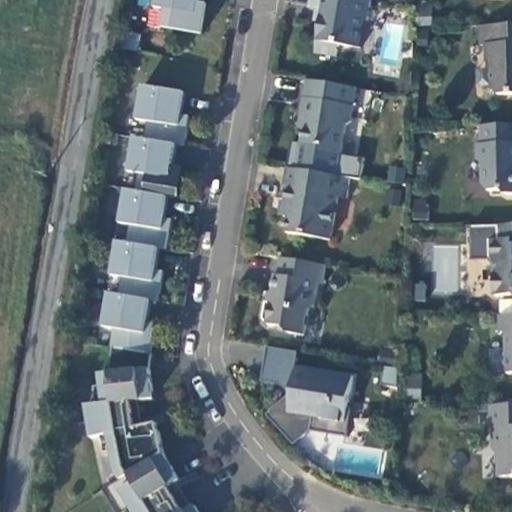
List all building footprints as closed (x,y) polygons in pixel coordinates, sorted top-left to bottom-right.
[(186,8),(187,0),(144,0),(142,13),(153,14),(150,33),(190,39),(195,9),(186,8)] [(356,26),(360,5),(355,4),(331,0),(299,0),(297,14),(310,16),(310,18),(306,47),(304,59),(325,63),(327,50),(347,54),(351,25),(356,26)] [(511,29),(468,31),(469,50),(475,50),(475,66),(480,69),(480,94),(487,100),(511,99),(511,29)] [(307,152),(310,158),(329,162),(330,156),(334,131),(340,127),(346,94),(341,93),(322,90),(296,85),(290,121),(294,124),(290,149),(307,152)] [(168,119),(171,97),(130,90),(124,124),(134,126),(131,144),(162,149),(171,151),(176,121),(168,119)] [(509,130),(470,131),(470,149),(466,149),(466,166),(471,170),(471,190),(476,196),(491,196),(495,200),(510,200),(510,168),(511,168),(511,163),(511,148),(509,148),(509,130)] [(159,170),(162,149),(131,144),(121,142),(115,176),(125,177),(122,196),(154,201),(162,202),(167,172),(159,170)] [(278,223),(275,239),(319,246),(322,231),(327,203),(335,204),(339,184),(331,182),(287,175),(277,173),(274,191),(277,194),(272,222),(278,223)] [(150,223),(154,201),(122,196),(112,194),(106,228),(117,230),(114,247),(145,253),(154,254),(158,224),(150,223)] [(511,230),(484,231),(484,245),(477,245),(477,266),(483,271),(483,301),(505,301),(507,305),(511,304),(511,230)] [(434,245),(432,293),(457,294),(459,246),(434,245)] [(141,275),(145,253),(114,247),(104,246),(98,279),(109,281),(105,299),(137,304),(145,306),(150,276),(141,275)] [(312,290),(315,271),(269,264),(266,281),(264,280),(260,306),(259,309),(254,307),(254,310),(252,325),(257,331),(273,333),(277,339),(293,341),(297,316),(303,312),(307,289),(312,290)] [(133,327),(137,304),(105,299),(95,298),(89,332),(100,334),(96,351),(99,352),(136,359),(141,328),(133,327)] [(511,320),(488,321),(488,338),(494,338),(495,359),(491,362),(491,375),(496,378),(511,378),(511,320)] [(138,396),(135,373),(137,359),(136,359),(99,352),(96,376),(85,378),(89,407),(72,410),(76,441),(121,435),(118,407),(129,405),(128,397),(138,396)] [(342,381),(284,372),(281,392),(286,393),(285,399),(280,398),(277,419),(301,423),(298,436),(336,443),(338,429),(341,414),(337,414),(342,381)] [(407,397),(421,396),(420,373),(406,373),(407,397)] [(511,411),(479,411),(479,435),(482,435),(482,455),(487,460),(487,482),(511,482),(511,411)] [(165,485),(149,458),(142,427),(121,435),(93,440),(101,475),(106,483),(88,495),(98,511),(176,511),(177,511),(163,487),(165,485)]
